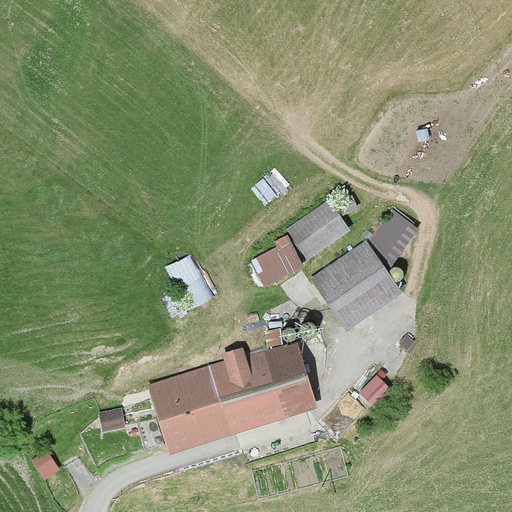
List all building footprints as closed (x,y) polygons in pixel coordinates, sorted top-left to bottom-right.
[(288,231),(311,262),(352,232),(329,201),(288,231)] [(373,236),(394,252),(416,222),(395,207),(373,236)] [(403,294),(369,245),(313,284),(347,333),(403,294)] [(193,308),(215,295),(191,253),(169,266),(193,308)] [(227,365),(152,388),(172,454),(319,408),(299,343),(249,359),(246,350),(224,356),(227,365)] [(393,394),(380,379),(362,395),(376,410),(393,394)] [(124,427),(119,410),(100,416),(105,433),(124,427)] [(61,471),(47,454),(34,465),(47,482),(61,471)]
